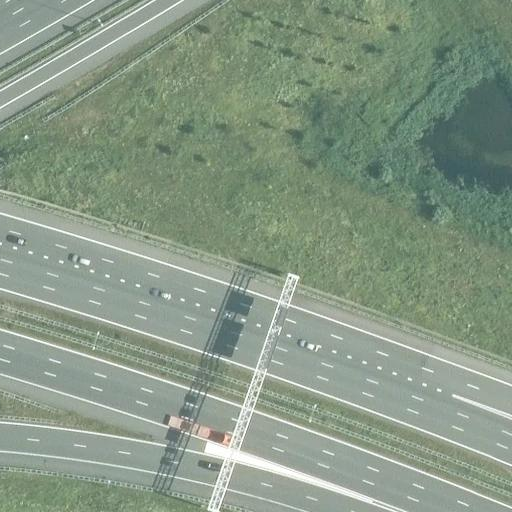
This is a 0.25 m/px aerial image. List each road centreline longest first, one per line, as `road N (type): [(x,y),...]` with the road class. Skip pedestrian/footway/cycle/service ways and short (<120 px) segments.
road 1 (motorway): [(511,441),(310,367),(0,271)]
road 2 (motorway): [(0,353),(320,457),(460,511)]
road 3 (motorway): [(0,437),(195,467),(397,511)]
road 4 (motorway): [(0,100),(169,0)]
